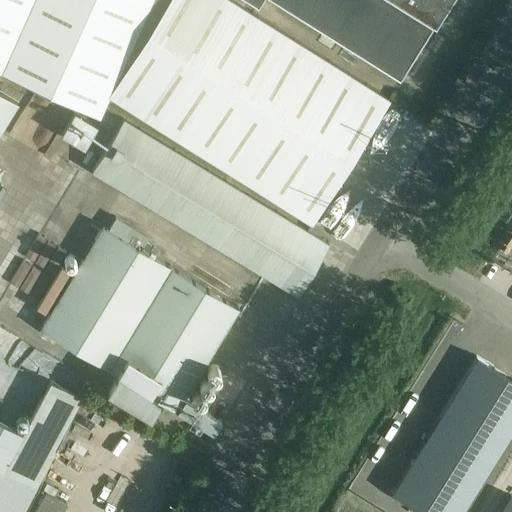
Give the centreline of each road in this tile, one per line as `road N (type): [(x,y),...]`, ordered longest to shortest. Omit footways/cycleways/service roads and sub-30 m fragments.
road 1 (unclassified): [(211,511),(384,240)]
road 2 (unclassified): [(384,240),(511,36)]
road 3 (unclassified): [(511,319),(384,240)]
